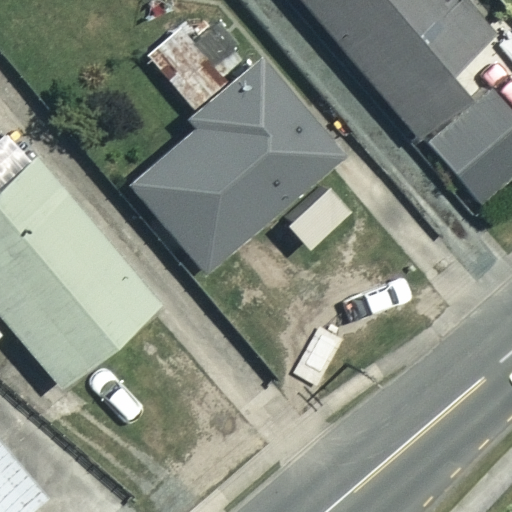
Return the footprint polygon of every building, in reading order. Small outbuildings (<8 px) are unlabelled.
[(296,0),(406,129),(454,89),(435,66),(493,17),(478,0),(296,0)] [(331,156),(202,2),(141,54),(193,116),(121,177),(198,268),(331,156)] [(511,175),(511,114),(479,79),(417,139),(482,205),(511,175)] [(146,299),(22,150),(0,168),(0,318),(51,379),(146,299)] [(0,511),(9,511),(35,492),(0,450),(0,511)]
